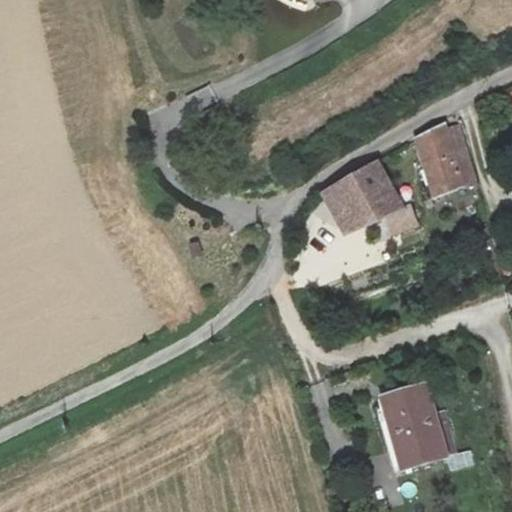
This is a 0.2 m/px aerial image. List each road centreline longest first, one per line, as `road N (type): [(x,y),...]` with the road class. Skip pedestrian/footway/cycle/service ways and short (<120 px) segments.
road 1 (residential): [(511,481),(480,322),(321,359),(264,280)]
road 2 (unclassified): [(264,280),(292,206),(327,175),(511,71)]
road 3 (unclassified): [(0,436),(176,349),(264,280)]
